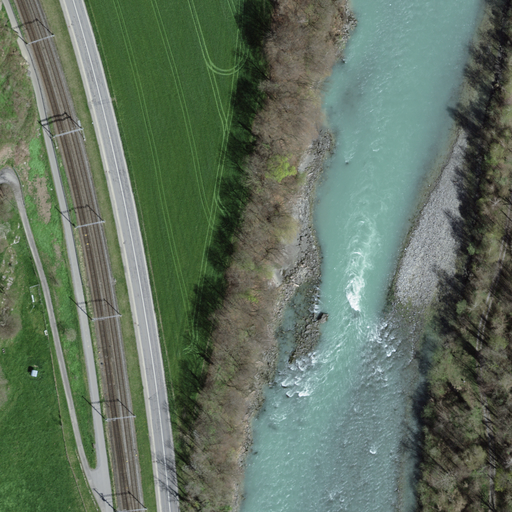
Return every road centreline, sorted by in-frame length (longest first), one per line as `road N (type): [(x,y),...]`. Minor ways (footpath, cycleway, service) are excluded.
road 1 (unclassified): [(5,0),(36,87),(64,212),(111,511)]
road 2 (secondary): [(73,0),(146,312),(170,511)]
road 3 (track): [(511,201),(485,353),(486,511)]
